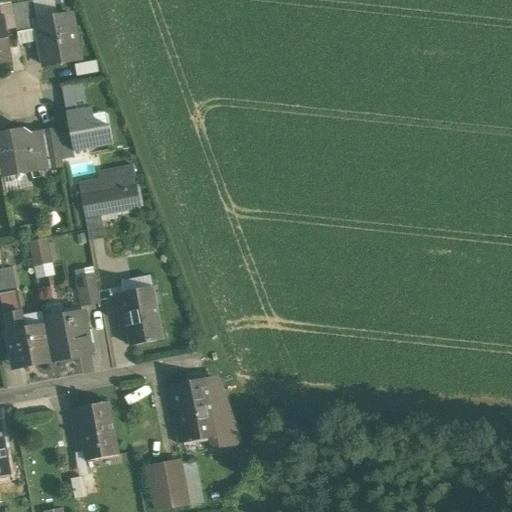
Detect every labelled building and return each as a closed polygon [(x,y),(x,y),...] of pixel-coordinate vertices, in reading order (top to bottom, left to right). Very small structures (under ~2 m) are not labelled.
[(53,0),(42,0),(33,2),(37,21),(57,18),(53,0)] [(11,1),(0,3),(0,10),(2,19),(4,31),(16,29),(12,6),(11,1)] [(33,2),(12,6),(16,29),(17,33),(37,30),(35,22),(37,21),(33,2)] [(37,21),(35,22),(37,30),(44,67),(79,60),(71,15),(57,18),(37,21)] [(2,19),(0,19),(0,62),(10,60),(4,31),(2,19)] [(96,61),(75,65),(77,77),(98,73),(96,61)] [(92,108),(66,113),(73,152),(113,145),(109,126),(95,129),(92,108)] [(24,131),(0,135),(0,174),(0,177),(37,170),(30,136),(24,131)] [(57,131),(42,134),(49,168),(49,169),(63,166),(57,131)] [(42,134),(30,136),(37,170),(49,168),(42,134)] [(132,166),(99,173),(101,180),(79,184),(81,197),(96,194),(100,216),(140,208),(132,166)] [(96,194),(81,197),(85,218),(100,216),(96,194)] [(51,263),(46,242),(31,245),(36,266),(51,263)] [(13,269),(0,271),(0,294),(17,291),(13,269)] [(95,276),(75,280),(80,306),(100,303),(95,276)] [(132,292),(114,295),(118,314),(117,315),(121,334),(128,333),(130,347),(162,341),(156,306),(151,306),(148,290),(133,293),(132,292)] [(83,311),(43,318),(45,327),(52,361),(52,362),(91,354),(83,311)] [(45,327),(25,331),(22,313),(5,316),(8,335),(14,334),(20,367),(52,361),(45,327)] [(207,384),(169,391),(172,410),(172,411),(178,444),(217,437),(207,384)] [(108,403),(70,410),(73,429),(77,453),(84,452),(86,462),(118,456),(108,403)] [(0,426),(0,477),(9,476),(0,426)] [(180,463),(148,469),(157,511),(188,506),(180,463)] [(91,475),(71,479),(75,498),(94,495),(91,475)]
